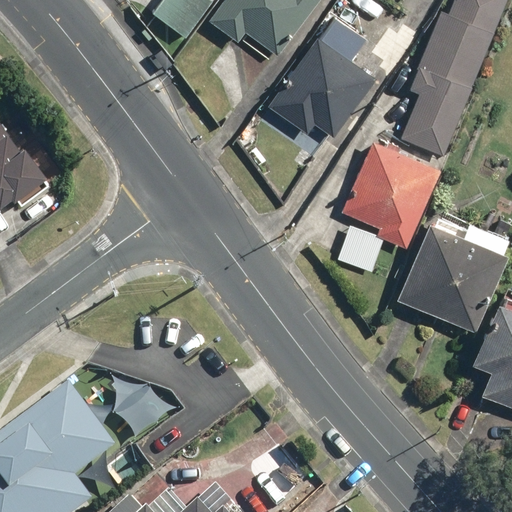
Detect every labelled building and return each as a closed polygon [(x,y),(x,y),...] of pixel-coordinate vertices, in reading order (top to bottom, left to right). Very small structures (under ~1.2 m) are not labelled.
[(208,0),(158,0),(149,13),(184,39),(212,3),(208,0)] [(221,0),(205,22),(235,44),(241,36),(274,60),(318,0),(221,0)] [(400,139),(443,156),(505,0),(453,0),(448,12),(439,9),(407,91),(417,95),(400,139)] [(315,37),(265,107),(306,136),(313,125),(332,138),(374,79),(315,37)] [(0,207),(12,199),(18,208),(49,186),(0,116),(0,207)] [(373,236),(404,249),(438,170),(369,141),(339,212),(376,228),(373,236)] [(430,214),(394,301),(472,334),(509,248),(430,214)] [(348,229),(336,260),(371,273),(382,242),(348,229)] [(477,395),(511,408),(511,309),(494,303),(469,366),(486,373),(477,395)] [(0,511),(75,511),(92,500),(74,476),(115,446),(68,382),(0,431),(0,511)] [(106,511),(241,511),(214,482),(184,509),(167,490),(144,511),(128,493),(106,511)]
